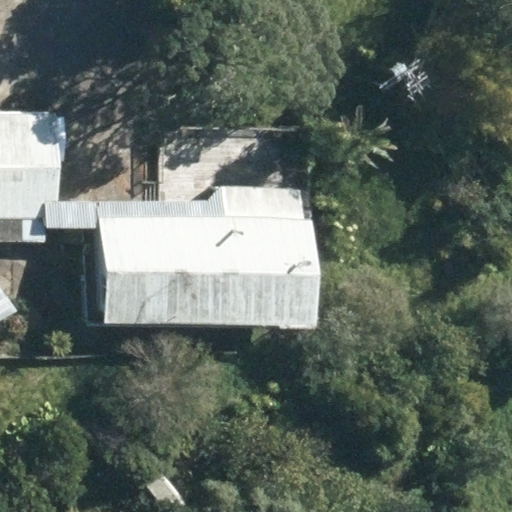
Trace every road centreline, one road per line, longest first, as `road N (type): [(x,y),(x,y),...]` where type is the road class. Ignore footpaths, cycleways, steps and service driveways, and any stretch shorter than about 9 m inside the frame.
road 1 (secondary): [(511,459),(244,0)]
road 2 (secondary): [(416,0),(511,171)]
